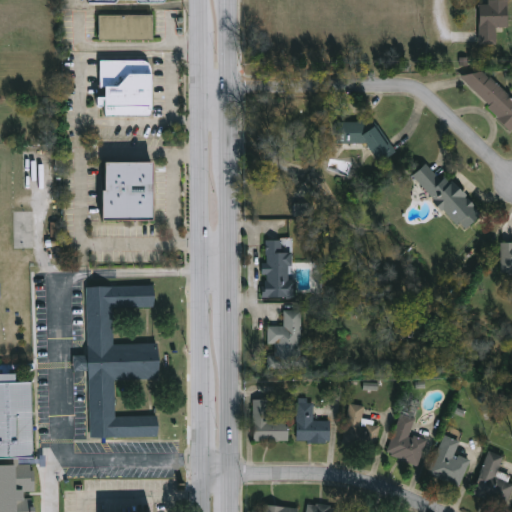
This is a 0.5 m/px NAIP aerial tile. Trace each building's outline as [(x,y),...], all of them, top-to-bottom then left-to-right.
[(479,3),(487,3),(487,0),(509,0),(509,27),(497,27),(497,43),(479,43),(479,3)] [(151,12),(151,36),(97,36),(97,12),(151,12)] [(150,58),(150,109),(100,109),(100,58),(150,58)] [(511,129),(464,82),(480,67),(511,98),(511,129)] [(372,114),(396,157),(380,166),(366,141),(352,149),(342,131),(372,114)] [(152,161),(152,218),(103,218),(103,161),(152,161)] [(485,214),(467,233),(414,180),(428,166),(443,181),(447,177),(485,214)] [(292,278),(298,278),(298,297),(265,297),(265,239),(285,239),(285,251),(291,251),(292,278)] [(511,243),(511,274),(503,274),(503,243),(511,243)] [(89,435),(87,369),(73,369),(73,353),(86,352),(85,285),(153,283),(153,304),(112,305),(112,342),(158,341),(159,376),(113,377),(114,414),(157,413),(157,434),(89,435)] [(303,309),(303,368),(269,368),(269,353),(276,353),(276,343),(269,343),(269,325),(286,325),(286,309),(303,309)] [(0,373),(13,373),(13,381),(29,381),(30,457),(0,457),(0,373)] [(290,440),(255,440),(255,398),(270,398),(270,419),(290,419),(290,440)] [(298,441),(298,402),(314,402),(314,421),(332,421),(332,441),(298,441)] [(366,405),(363,422),(381,425),(377,451),(343,446),(350,403),(366,405)] [(428,439),(420,464),(388,454),(401,412),(416,417),(411,434),(428,439)] [(471,460),(459,487),(428,473),(446,433),(461,440),(456,453),(471,460)] [(473,493),(489,450),(505,455),(498,474),(511,479),(511,494),(508,506),(473,493)] [(340,511),(307,511),(309,502),(341,506),(340,511)] [(298,507),(297,511),(262,511),(263,503),(298,507)]
